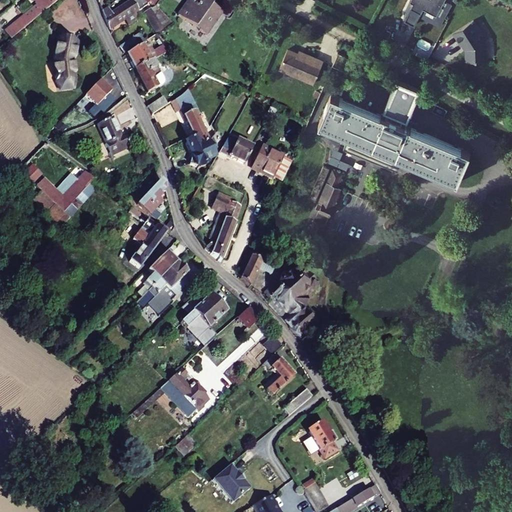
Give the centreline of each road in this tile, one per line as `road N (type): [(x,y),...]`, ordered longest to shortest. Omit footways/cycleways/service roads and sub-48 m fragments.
road 1 (residential): [(396,511),(287,337),(185,235),(162,159),(90,0)]
road 2 (unknown): [(511,194),(484,251),(469,255),(360,224)]
road 3 (unknown): [(232,281),(260,192),(255,178),(222,158)]
